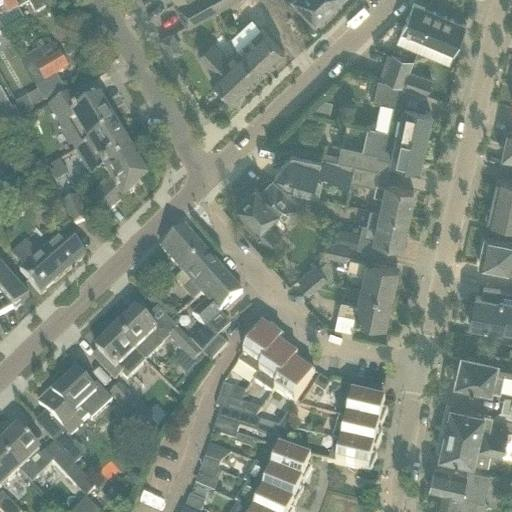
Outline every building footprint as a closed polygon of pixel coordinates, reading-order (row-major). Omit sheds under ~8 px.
[(0,0),(0,21),(18,11),(11,0),(0,0)] [(11,0),(18,11),(31,3),(38,14),(46,10),(40,0),(11,0)] [(211,0),(181,0),(175,4),(188,26),(216,9),(211,0)] [(211,0),(216,9),(231,0),(211,0)] [(331,5),(326,0),(296,0),(315,20),(331,5)] [(412,4),(401,30),(414,36),(421,39),(433,11),(413,3),(412,4)] [(433,11),(421,39),(441,48),(454,53),(466,25),(433,11)] [(284,53),(270,38),(261,28),(238,50),(260,75),(284,53)] [(54,44),(42,51),(48,62),(37,68),(44,79),(43,80),(44,82),(37,87),(40,92),(39,93),(44,102),(61,92),(54,79),(68,70),(54,44)] [(260,75),(238,50),(227,61),(212,44),(199,56),(215,72),(210,76),(233,100),(260,75)] [(48,62),(42,51),(23,62),(36,84),(43,80),(44,79),(37,68),(48,62)] [(407,70),(408,71),(412,62),(391,55),(383,79),(401,85),(407,70)] [(431,79),(408,71),(407,70),(401,85),(426,94),(431,79)] [(430,112),(405,106),(409,89),(377,78),(373,101),(393,105),(387,131),(424,139),(430,112)] [(0,90),(0,125),(4,131),(22,122),(16,110),(12,112),(1,90),(0,90)] [(33,109),(44,102),(39,93),(16,103),(21,115),(33,109)] [(54,105),(51,107),(63,128),(77,150),(90,142),(115,127),(114,125),(118,123),(111,110),(107,113),(100,101),(81,111),(71,94),(54,105)] [(22,122),(4,131),(3,132),(10,146),(26,138),(26,137),(31,134),(26,122),(23,124),(22,122)] [(90,142),(77,150),(92,177),(105,169),(131,154),(123,140),(124,139),(118,128),(116,129),(115,127),(90,142)] [(418,167),(424,139),(387,131),(368,127),(362,150),(341,146),(337,161),(354,165),(369,168),(372,156),(392,160),(392,161),(418,167)] [(511,131),(508,130),(503,157),(511,158),(511,131)] [(350,184),(351,181),(354,165),(337,161),(292,152),(290,153),(278,166),(284,171),(289,173),(288,177),(295,179),(292,192),(318,198),(321,182),(315,177),(317,170),(350,184)] [(100,188),(88,200),(105,217),(123,200),(124,201),(146,180),(131,154),(105,169),(113,183),(104,192),(100,188)] [(369,168),(354,165),(351,181),(365,185),(369,168)] [(511,181),(498,178),(493,200),(511,204),(511,181)] [(303,203),(289,191),(288,190),(288,191),(273,180),(261,193),(255,186),(236,205),(248,218),(243,222),(268,247),(279,236),(265,223),(277,211),(286,220),(303,203)] [(407,217),(413,190),(387,184),(387,185),(376,183),(373,195),(384,197),(381,212),(407,217)] [(62,202),(73,226),(87,219),(76,195),(62,202)] [(487,208),(485,217),(489,219),(488,222),(507,226),(511,227),(511,204),(493,200),(491,207),(487,208)] [(370,209),(367,224),(364,236),(375,238),(375,239),(401,245),(407,217),(381,212),(370,209)] [(337,229),(334,242),(348,246),(357,248),(360,234),(337,229)] [(225,275),(185,230),(161,250),(201,295),(225,275)] [(29,264),(20,272),(40,296),(86,256),(66,232),(37,257),(29,264)] [(511,243),(485,237),(479,264),(510,271),(511,261),(511,243)] [(329,261),(330,255),(345,259),(348,246),(334,242),(325,240),(322,253),(323,254),(322,260),(326,261),(318,267),(327,278),(331,283),(341,274),(329,261)] [(396,268),(376,264),(350,258),(347,269),(365,273),(361,290),(390,296),(396,268)] [(0,315),(13,309),(15,312),(29,300),(0,266),(0,315)] [(309,293),(327,278),(318,267),(300,283),(309,293)] [(219,315),(242,295),(225,275),(201,295),(208,303),(192,316),(206,331),(221,316),(219,315)] [(511,291),(483,288),(481,297),(475,296),(472,308),(470,308),(468,319),(470,320),(470,323),(511,331),(511,291)] [(384,323),(390,296),(361,290),(358,305),(340,301),(338,313),(384,323)] [(164,333),(163,332),(149,318),(145,322),(136,313),(115,332),(145,362),(164,344),(164,333)] [(278,345),(279,346),(284,339),(272,327),(268,331),(262,327),(237,364),(256,377),(258,373),(262,368),(262,369),(278,345)] [(202,355),(190,342),(180,332),(180,331),(178,330),(169,340),(188,360),(191,356),(196,361),(202,355)] [(145,362),(115,332),(95,351),(105,361),(100,366),(115,382),(123,375),(127,379),(145,362)] [(227,345),(218,337),(202,355),(211,363),(227,345)] [(294,363),(299,356),(288,345),(284,349),(279,346),(278,345),(262,369),(262,368),(258,373),(277,386),(278,386),(294,363)] [(511,358),(500,356),(480,351),(479,359),(462,355),(456,382),(500,392),(504,376),(511,377),(511,358)] [(294,405),(315,374),(303,363),(299,367),(294,364),(294,363),(278,386),(277,386),(274,391),(294,405)] [(96,418),(112,402),(97,386),(91,391),(90,389),(76,375),(54,396),(51,393),(39,404),(70,439),(85,426),(82,423),(93,414),(96,418)] [(120,386),(110,396),(129,415),(138,406),(120,386)] [(230,401),(234,389),(223,386),(219,397),(230,401)] [(375,398),(367,395),(366,394),(364,398),(347,394),(346,395),(347,395),(339,416),(337,416),(337,417),(342,418),(379,426),(379,427),(381,427),(387,412),(383,411),(385,403),(374,400),(375,398)] [(242,404),(230,401),(219,397),(216,409),(219,410),(255,421),(262,411),(242,404)] [(511,399),(504,398),(501,410),(511,412),(511,399)] [(159,427),(138,406),(129,415),(149,437),(159,427)] [(491,416),(483,414),(451,407),(445,431),(505,444),(511,445),(511,433),(489,428),(491,416)] [(260,423),(255,421),(219,410),(216,421),(240,429),(257,434),(260,423)] [(298,417),(290,411),(281,424),(290,429),(298,417)] [(378,433),(379,427),(379,426),(342,418),(333,439),(332,439),(332,440),(337,441),(337,440),(374,449),(374,450),(376,450),(382,435),(378,433)] [(237,436),(240,429),(216,421),(216,422),(212,435),(235,442),(237,436)] [(281,442),(290,429),(281,424),(273,436),(281,442)] [(40,454),(31,445),(17,431),(0,447),(0,452),(20,472),(32,485),(39,478),(32,461),(40,454)] [(511,458),(511,445),(505,444),(445,431),(440,456),(487,466),(490,454),(502,457),(511,458)] [(252,450),(254,442),(237,436),(235,442),(235,445),(252,450)] [(372,456),(374,450),(374,449),(337,440),(337,441),(328,462),(327,461),(327,463),(363,471),(370,474),(377,458),(372,456)] [(95,490),(74,466),(54,445),(44,454),(86,499),(95,490)] [(311,460),(292,454),(274,447),(273,449),(274,449),(264,467),(263,467),(262,468),(267,470),(267,469),(302,483),(304,484),(312,470),(308,467),(311,460)] [(20,472),(0,452),(0,491),(20,472)] [(218,473),(221,464),(205,458),(202,467),(218,473)] [(489,478),(435,466),(429,490),(439,492),(436,506),(456,511),(457,509),(469,511),(473,511),(476,500),(483,502),(489,478)] [(215,481),(218,473),(202,467),(199,475),(215,481)] [(300,489),(302,483),(267,469),(267,470),(256,488),(255,487),(254,489),(258,490),(259,490),(293,505),(295,506),(304,492),(300,489)] [(292,511),(291,511),(293,505),(259,490),(258,490),(247,508),(246,508),(245,509),(249,511),(250,510),(253,511),(292,511)] [(0,511),(19,511),(2,495),(0,497),(0,511)] [(201,511),(206,503),(190,497),(183,511),(201,511)] [(96,511),(86,500),(75,511),(96,511)]
